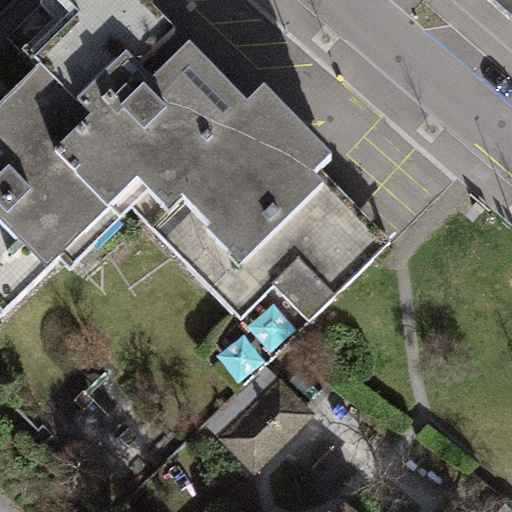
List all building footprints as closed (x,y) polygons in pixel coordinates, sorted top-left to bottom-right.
[(250,116),(134,0),(54,0),(15,39),(38,62),(0,99),(0,128),(18,111),(112,207),(145,175),(249,279),(347,183),(265,101),(250,116)] [(511,0),(482,0),(511,25),(511,0)] [(0,128),(0,316),(112,207),(18,111),(0,128)] [(299,261),(273,287),(314,327),(339,299),(299,261)] [(282,388),(221,444),(257,483),(318,426),(282,388)]
